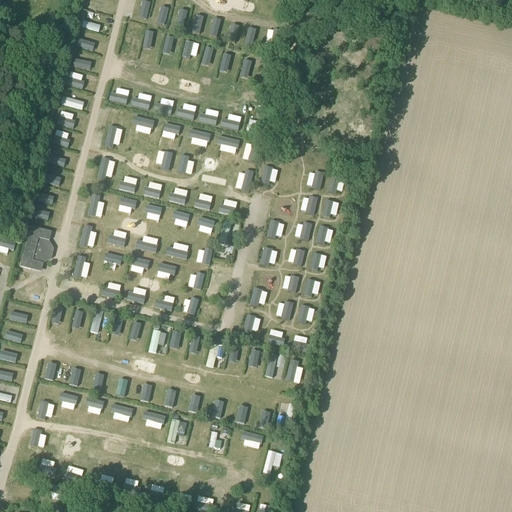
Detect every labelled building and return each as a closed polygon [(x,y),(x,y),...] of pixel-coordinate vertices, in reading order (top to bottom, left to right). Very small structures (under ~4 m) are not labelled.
[(146,0),(136,0),(132,18),(142,20),(146,0)] [(166,3),(157,1),(151,24),(161,26),(166,3)] [(205,12),(201,30),(210,31),(214,13),(205,12)] [(188,15),(181,13),(176,33),(184,35),(188,15)] [(82,21),(81,28),(99,33),(100,26),(82,21)] [(125,26),(120,49),(130,51),(135,29),(125,26)] [(145,32),(140,54),(147,56),(153,34),(145,32)] [(166,37),(161,55),(168,56),(172,38),(166,37)] [(77,39),(75,47),(92,51),(94,43),(77,39)] [(185,42),(182,58),(189,60),(193,44),(185,42)] [(204,47),(199,70),(207,72),(212,49),(204,47)] [(227,74),(231,56),(224,54),(220,73),(227,74)] [(74,61),(73,68),(91,72),(93,65),(74,61)] [(247,63),(242,83),(250,86),(256,65),(247,63)] [(83,73),(81,79),(89,82),(91,75),(83,73)] [(273,77),(264,75),(260,91),(269,94),(273,77)] [(69,79),(67,87),(82,90),(84,83),(69,79)] [(111,93),(109,101),(127,106),(129,98),(111,93)] [(62,98),(60,105),(82,110),(84,103),(62,98)] [(133,99),(131,107),(149,111),(151,103),(133,99)] [(155,104),(153,112),(171,116),(173,108),(155,104)] [(178,109),(176,117),(192,121),(194,113),(178,109)] [(113,110),(107,132),(115,134),(120,111),(113,110)] [(130,114),(125,136),(133,138),(137,116),(130,114)] [(200,114),(198,122),(216,126),(218,119),(200,114)] [(59,118),(57,126),(74,130),(75,122),(59,118)] [(223,120),(221,127),(238,131),(240,124),(223,120)] [(150,124),(144,123),(139,139),(146,141),(150,124)] [(180,129),(164,125),(162,132),(178,136),(180,129)] [(249,126),(247,132),(264,136),(266,130),(249,126)] [(212,137),(189,131),(187,139),(210,144),(212,137)] [(53,136),(51,144),(68,148),(70,140),(53,136)] [(240,143),(218,138),(216,145),(238,150),(240,143)] [(252,145),(248,163),(256,165),(260,147),(252,145)] [(48,157),(46,164),(64,169),(66,161),(48,157)] [(102,159),(96,181),(104,183),(109,161),(102,159)] [(175,166),(156,161),(154,169),(173,174),(175,166)] [(200,172),(181,167),(179,175),(198,180),(200,172)] [(264,167),(260,184),(268,186),(272,168),(264,167)] [(245,170),(240,191),(249,193),(254,172),(245,170)] [(323,174),(315,172),(311,189),(319,191),(323,174)] [(64,182),(44,177),(42,183),(63,188),(64,182)] [(339,178),(333,177),(328,194),(335,195),(339,178)] [(120,183),(118,190),(134,194),(136,187),(120,183)] [(146,188),(144,195),(159,199),(161,192),(146,188)] [(55,198),(37,194),(35,203),(52,207),(55,198)] [(171,195),(169,202),(184,206),(186,198),(171,195)] [(239,198),(238,208),(248,208),(249,198),(239,198)] [(317,200),(309,198),(306,213),(314,215),(317,200)] [(196,200),(194,208),(210,212),(212,204),(196,200)] [(334,204),(326,202),(322,217),(330,219),(334,204)] [(220,206),(218,213),(235,217),(236,210),(220,206)] [(50,215),(32,210),(30,219),(48,223),(50,215)] [(189,216),(185,229),(196,232),(199,219),(189,216)] [(232,224),(223,222),(217,246),(226,248),(232,224)] [(278,224),(270,222),(266,238),(274,240),(278,224)] [(303,223),(299,240),(308,242),(312,225),(303,223)] [(41,274),(43,264),(51,260),(54,250),(49,242),(52,233),(31,228),(20,268),(41,274)] [(328,230),(320,228),(316,245),(324,247),(328,230)] [(16,244),(0,240),(0,247),(14,251),(16,244)] [(272,251),(263,249),(259,265),(268,267),(272,251)] [(297,251),(293,266),(301,268),(304,252),(297,251)] [(321,257),(314,255),(310,271),(317,273),(321,257)] [(217,276),(212,298),(220,300),(225,278),(217,276)] [(299,279),(291,277),(287,294),(295,296),(299,279)] [(310,299),(314,283),(307,281),(303,298),(310,299)] [(257,309),(262,291),(254,289),(250,308),(257,309)] [(289,322),(293,304),(286,303),(282,320),(289,322)] [(52,324),(60,326),(64,309),(56,307),(52,324)] [(305,326),(309,309),(302,307),(298,324),(305,326)] [(10,312),(8,320),(26,324),(28,317),(10,312)] [(71,329),(79,331),(84,314),(75,312),(71,329)] [(90,332),(97,334),(102,314),(95,312),(90,332)] [(255,319),(247,317),(243,333),(251,335),(255,319)] [(109,342),(116,344),(121,322),(115,321),(109,342)] [(129,341),(136,343),(140,325),(134,324),(129,341)] [(170,349),(176,350),(180,333),(174,331),(170,349)] [(149,352),(155,353),(160,334),(154,332),(149,352)] [(6,333),(4,341),(24,346),(26,338),(6,333)] [(269,336),(268,343),(284,347),(285,340),(269,336)] [(189,354),(196,356),(201,338),(193,337),(189,354)] [(310,346),(293,342),(291,349),(308,353),(310,346)] [(214,369),(219,347),(212,345),(206,367),(214,369)] [(235,371),(239,351),(233,350),(228,370),(235,371)] [(1,352),(0,355),(0,360),(15,364),(17,356),(1,352)] [(256,379),(262,356),(254,354),(248,377),(256,379)] [(277,357),(271,356),(265,378),(272,380),(277,357)] [(299,363),(291,361),(285,385),(293,387),(299,363)] [(55,366),(47,364),(43,379),(51,381),(55,366)] [(72,369),(68,385),(75,387),(79,371),(72,369)] [(0,372),(0,380),(11,383),(13,375),(0,372)] [(95,374),(91,391),(99,393),(103,376),(95,374)] [(120,381),(116,396),(123,398),(127,382),(120,381)] [(144,385),(140,402),(147,404),(151,387),(144,385)] [(50,390),(42,388),(37,408),(45,410),(50,390)] [(168,391),(164,407),(172,409),(176,393),(168,391)] [(59,400),(78,405),(80,397),(61,392),(59,400)] [(0,394),(0,401),(11,404),(13,397),(0,394)] [(192,397),(188,413),(196,415),(200,398),(192,397)] [(85,406),(106,411),(108,404),(87,399),(85,406)] [(215,402),(211,418),(219,420),(223,404),(215,402)] [(113,413),(134,418),(135,411),(115,406),(113,413)] [(289,406),(282,435),(290,437),(297,408),(289,406)] [(239,408),(236,423),(244,425),(248,410),(239,408)] [(262,412),(258,429),(266,431),(270,414),(262,412)] [(279,412),(276,425),(283,426),(286,414),(279,412)] [(143,421),(164,426),(166,418),(145,413),(143,421)] [(188,445),(196,447),(202,424),(194,422),(188,445)] [(179,423),(176,437),(183,439),(186,425),(179,423)] [(208,449),(214,450),(218,434),(212,432),(208,449)] [(263,438),(241,433),(240,441),(261,446),(263,438)] [(27,470),(33,472),(38,451),(32,450),(27,470)] [(275,454),(268,452),(263,475),(269,476),(275,454)] [(59,471),(40,467),(38,474),(58,479),(59,471)] [(106,489),(113,490),(117,474),(110,472),(106,489)] [(88,478),(67,473),(65,481),(86,486),(88,478)] [(123,485),(121,495),(138,499),(140,490),(123,485)] [(71,491),(47,486),(45,494),(69,499),(71,491)] [(183,506),(190,508),(194,490),(187,488),(183,506)] [(151,492),(148,501),(166,506),(168,496),(151,492)] [(107,511),(130,511),(132,507),(106,501),(104,511),(107,511)] [(242,511),(249,511),(252,503),(245,502),(242,511)] [(196,503),(194,511),(197,511),(216,511),(217,508),(196,503)]
